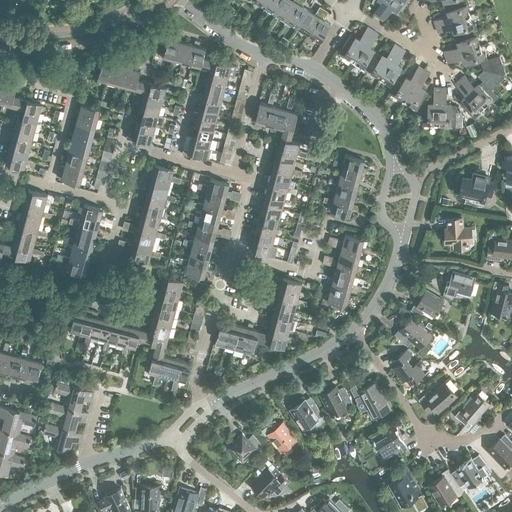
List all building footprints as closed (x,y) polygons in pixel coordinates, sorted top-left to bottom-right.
[(277,13),(285,0),(270,0),(267,7),(277,13)] [(288,20),(300,0),(294,0),(285,0),(277,13),(288,20)] [(298,27),(309,10),(303,6),(306,0),(300,0),(288,20),(298,27)] [(379,17),(389,0),(380,0),(382,1),(374,14),(379,17)] [(389,0),(379,17),(385,20),(393,8),(397,10),(398,9),(402,12),(409,0),(389,0)] [(468,0),(464,0),(448,5),(450,10),(448,11),(450,15),(435,20),(437,26),(470,15),(467,6),(470,5),(468,0)] [(309,34),(325,9),(320,6),(315,14),(309,10),(298,27),(309,34)] [(329,12),(325,9),(309,34),(320,41),(331,23),(324,19),(329,12)] [(473,24),(470,15),(437,26),(439,32),(454,27),(455,31),(457,31),(458,36),(478,29),(476,23),(473,24)] [(354,61),(373,30),(368,27),(360,40),(356,37),(355,38),(350,36),(339,54),(345,58),(346,56),(354,61)] [(478,29),(458,36),(460,40),(458,41),(460,45),(445,50),(447,56),(480,45),(477,36),(480,36),(478,29)] [(373,30),(354,61),(362,66),(361,68),(366,71),(378,53),(374,50),(375,49),(370,46),(378,34),(373,30)] [(173,60),(179,36),(177,35),(176,40),(169,38),(164,57),(173,60)] [(182,36),(179,36),(173,60),(182,62),(187,43),(181,41),(182,36)] [(195,45),(187,43),(182,62),(192,65),(198,41),(196,40),(195,45)] [(201,41),(198,41),(192,65),(202,67),(204,57),(207,48),(199,46),(201,41)] [(378,53),(366,71),(372,75),(373,73),(381,77),(400,47),(395,44),(387,57),(383,54),(382,55),(378,53)] [(483,54),(480,45),(447,56),(449,62),(464,57),(465,62),(467,61),(468,67),(482,62),(485,69),(484,69),(485,69),(506,75),(500,56),(488,60),(486,53),(483,54)] [(398,63),(406,51),(400,47),(381,77),(389,83),(388,85),(393,88),(405,70),(401,67),(402,66),(398,63)] [(108,81),(114,58),(112,57),(110,62),(103,60),(98,79),(108,81)] [(204,57),(202,67),(210,69),(229,74),(234,76),(236,66),(204,57)] [(116,58),(114,58),(108,81),(117,84),(122,65),(115,63),(116,58)] [(129,66),(122,65),(117,84),(126,86),(133,63),(130,62),(129,66)] [(135,63),(133,63),(126,86),(136,89),(139,79),(141,70),(134,68),(135,63)] [(405,100),(424,69),(419,66),(411,79),(407,77),(406,78),(402,75),(406,70),(405,70),(393,88),(390,93),(396,97),(397,95),(405,100)] [(229,74),(210,69),(208,76),(203,74),(203,77),(227,84),(229,74)] [(424,69),(405,100),(413,105),(412,107),(418,111),(422,103),(429,92),(425,89),(426,88),(422,86),(429,73),(424,69)] [(506,76),(506,75),(485,69),(484,69),(478,75),(483,80),(479,84),(478,83),(475,86),(464,75),(461,79),(485,105),(492,99),(493,101),(498,96),(492,89),(506,76)] [(227,84),(203,77),(202,79),(207,81),(205,88),(224,93),(227,84)] [(0,81),(0,102),(2,103),(9,79),(6,78),(5,83),(0,81)] [(9,79),(2,103),(12,105),(15,95),(17,86),(10,84),(11,80),(9,79)] [(139,79),(136,89),(138,90),(144,91),(164,97),(166,86),(141,80),(139,79)] [(485,106),(460,80),(456,84),(466,95),(462,98),(464,99),(460,103),(475,119),(480,114),(478,112),(485,106)] [(439,123),(440,87),(434,87),(434,102),(429,102),(429,104),(424,104),(423,125),(430,126),(430,123),(439,123)] [(440,87),(439,123),(449,124),(449,126),(456,126),(456,117),(456,104),(451,104),(451,103),(446,103),(447,88),(440,87)] [(222,102),(224,93),(205,88),(203,94),(199,93),(198,96),(222,102)] [(164,97),(144,91),(143,98),(138,97),(137,99),(161,105),(164,97)] [(14,106),(21,108),(40,113),(43,103),(17,96),(15,95),(12,105),(14,106)] [(222,102),(198,96),(197,98),(202,99),(200,106),(219,111),(222,102)] [(161,105),(137,99),(137,102),(141,103),(140,109),(159,115),(161,105)] [(271,105),(265,124),(272,126),(271,130),(274,131),(280,107),(273,105),(274,101),(269,99),(268,104),(271,105)] [(271,105),(268,104),(261,102),(256,121),(265,124),(271,105)] [(74,112),(98,118),(101,109),(81,104),(79,111),(75,110),(74,112)] [(287,109),(280,107),(274,131),(276,132),(277,127),(284,129),(289,110),(292,110),(293,106),(288,104),(287,109)] [(219,111),(200,106),(198,113),(194,112),(193,114),(217,121),(219,111)] [(40,113),(21,108),(19,114),(15,113),(14,115),(38,122),(40,113)] [(159,115),(140,109),(138,117),(133,115),(132,118),(156,124),(159,115)] [(289,110),(284,129),(283,134),(292,136),(298,112),(292,110),(289,110)] [(98,118),(74,112),(74,114),(78,116),(77,122),(96,127),(98,118)] [(217,121),(193,114),(192,116),(197,118),(195,125),(214,130),(217,121)] [(38,122),(14,115),(13,118),(18,119),(16,126),(35,131),(38,122)] [(156,124),(132,118),(132,120),(136,121),(135,128),(154,133),(156,124)] [(70,128),(69,130),(93,137),(96,127),(77,122),(75,129),(70,128)] [(478,134),(477,132),(472,122),(465,125),(471,137),(478,134)] [(214,130),(195,125),(193,131),(189,130),(188,133),(212,139),(214,130)] [(33,140),(35,131),(16,126),(14,133),(10,132),(9,134),(33,140)] [(154,133),(135,128),(133,135),(128,134),(127,139),(137,141),(137,139),(151,143),(154,133)] [(93,137),(69,130),(69,133),(73,134),(71,141),(91,146),(93,137)] [(209,148),(212,139),(188,133),(187,135),(192,136),(190,143),(209,148)] [(30,150),(33,140),(9,134),(8,137),(13,138),(11,144),(30,150)] [(275,143),(274,146),(298,152),(297,154),(302,156),(303,151),(299,149),(300,143),(281,137),(280,144),(275,143)] [(65,147),(64,149),(88,155),(91,146),(71,141),(70,148),(65,147)] [(212,149),(209,148),(190,143),(188,150),(184,149),(182,154),(192,156),(193,154),(207,158),(209,159),(212,149)] [(30,150),(11,144),(9,151),(5,150),(4,153),(28,159),(30,150)] [(298,152),(274,146),(273,148),(278,149),(276,156),(295,162),(297,154),(298,152)] [(88,155),(64,149),(64,152),(68,153),(66,160),(86,165),(88,155)] [(28,159),(4,153),(3,155),(8,156),(6,164),(25,169),(28,159)] [(511,153),(506,153),(506,159),(503,159),(502,166),(506,166),(506,181),(511,180),(511,153)] [(346,155),(344,162),(344,165),(367,171),(368,168),(363,167),(365,160),(346,155)] [(270,162),(269,164),(293,171),(292,173),(297,174),(298,169),(294,168),(295,162),(276,156),(274,163),(270,162)] [(60,165),(59,168),(83,174),(86,165),(66,160),(65,166),(60,165)] [(344,162),(340,161),(339,166),(343,167),(341,174),(360,179),(362,172),(367,173),(367,171),(344,165),(344,162)] [(176,182),(177,177),(172,176),(174,169),(155,163),(153,170),(148,168),(148,171),(172,178),(171,181),(176,182)] [(293,171),(269,164),(268,167),(273,168),(271,175),(290,180),(292,173),(293,171)] [(83,174),(59,168),(59,170),(63,171),(61,179),(81,184),(83,174)] [(172,178),(148,171),(147,173),(152,175),(150,182),(169,187),(171,181),(172,178)] [(489,175),(482,173),(474,171),(473,178),(464,176),(460,194),(466,196),(465,202),(477,205),(478,198),(483,200),(485,194),(491,195),(494,181),(488,180),(489,175)] [(341,174),(339,180),(339,183),(362,190),(363,187),(358,186),(360,179),(341,174)] [(290,180),(271,175),(270,181),(265,179),(264,183),(288,190),(288,191),(292,192),(294,187),(289,186),(290,180)] [(210,179),(209,186),(208,188),(232,194),(232,192),(228,191),(230,184),(210,179)] [(335,179),(333,184),(338,185),(336,192),(355,197),(357,190),(362,192),(362,190),(339,183),(339,180),(335,179)] [(169,187),(150,182),(148,189),(143,187),(142,190),(167,196),(166,200),(171,201),(172,196),(167,194),(169,187)] [(288,190),(264,183),(264,185),(268,186),(266,194),(285,199),(288,191),(288,190)] [(204,185),(203,190),(207,191),(205,197),(225,202),(226,196),(231,197),(232,194),(208,188),(209,186),(204,185)] [(21,197),(45,204),(48,194),(29,189),(27,196),(22,195),(21,197)] [(167,196),(142,190),(142,193),(146,194),(145,200),(164,206),(166,200),(167,196)] [(336,192),(334,199),(334,202),(357,208),(358,205),(353,204),(355,197),(336,192)] [(260,199),(259,202),(283,208),(285,199),(266,194),(264,200),(260,199)] [(45,204),(21,197),(21,200),(25,201),(24,208),(43,213),(42,216),(47,217),(48,212),(43,211),(45,204)] [(205,197),(204,204),(203,206),(227,213),(227,211),(223,209),(225,202),(205,197)] [(330,198),(328,203),(333,204),(331,211),(350,216),(352,209),(356,211),(357,208),(334,202),(334,199),(330,198)] [(164,206),(145,200),(143,207),(138,205),(138,208),(162,215),(161,218),(166,219),(167,214),(162,213),(164,206)] [(283,208),(259,202),(258,204),(263,205),(261,212),(280,218),(283,208)] [(84,203),(81,213),(105,219),(106,217),(101,216),(103,209),(84,203)] [(199,203),(198,208),(202,209),(200,216),(220,221),(221,215),(226,216),(227,213),(203,206),(204,204),(199,203)] [(17,213),(16,216),(40,223),(42,216),(43,213),(24,208),(22,215),(17,213)] [(162,215),(138,208),(137,210),(142,212),(140,219),(159,224),(161,218),(162,215)] [(280,218),(261,212),(259,219),(255,217),(254,220),(278,227),(280,218)] [(80,220),(75,219),(74,224),(78,225),(79,222),(98,227),(100,221),(105,222),(105,219),(81,213),(80,220)] [(40,223),(16,216),(16,218),(20,219),(18,227),(38,232),(37,234),(42,235),(43,231),(38,229),(40,223)] [(200,216),(199,223),(198,225),(222,232),(222,229),(218,228),(220,221),(200,216)] [(447,242),(455,241),(455,247),(469,246),(469,241),(472,240),(471,226),(463,227),(462,216),(448,217),(449,228),(446,228),(447,242)] [(138,225),(133,224),(133,227),(157,233),(156,237),(160,238),(162,233),(157,232),(159,224),(140,219),(138,225)] [(278,227),(254,220),(253,222),(258,224),(256,231),(275,236),(278,227)] [(96,233),(97,228),(79,222),(78,225),(76,232),(100,238),(101,234),(96,233)] [(199,223),(194,222),(193,227),(197,228),(195,234),(215,240),(217,233),(221,234),(222,232),(198,225),(199,223)] [(38,232),(18,227),(17,233),(12,232),(11,235),(35,241),(37,234),(38,232)] [(157,233),(133,227),(132,229),(137,231),(135,237),(154,243),(156,237),(157,233)] [(511,238),(496,237),(497,229),(493,229),(490,229),(488,243),(486,258),(501,259),(502,255),(511,256),(511,238)] [(250,236),(249,239),(273,245),(275,236),(256,231),(255,237),(250,236)] [(99,240),(100,238),(76,232),(74,238),(70,236),(69,241),(73,243),(74,241),(92,246),(95,238),(99,240)] [(195,234),(194,241),(193,243),(218,250),(218,248),(213,247),(215,240),(195,234)] [(343,242),(339,240),(338,243),(362,249),(361,252),(366,253),(367,248),(363,247),(365,240),(345,234),(343,242)] [(35,241),(11,235),(11,237),(15,239),(14,245),(33,250),(32,253),(37,254),(38,249),(33,248),(35,241)] [(133,244),(128,243),(128,245),(152,252),(151,255),(155,256),(157,251),(152,250),(154,243),(135,237),(133,244)] [(273,245),(249,239),(249,241),(253,242),(251,250),(270,255),(273,245)] [(194,241),(189,240),(188,245),(192,246),(191,253),(210,258),(212,252),(217,253),(218,250),(193,243),(194,241)] [(0,261),(2,253),(6,254),(9,243),(0,241),(0,261)] [(91,252),(92,246),(74,241),(73,243),(71,249),(95,256),(96,253),(91,252)] [(33,250),(14,245),(9,243),(6,254),(30,260),(32,253),(33,250)] [(362,249),(338,243),(337,245),(342,247),(340,253),(359,258),(361,252),(362,249)] [(152,252),(128,245),(127,248),(132,249),(130,256),(149,261),(151,255),(152,252)] [(69,256),(65,255),(64,259),(68,260),(68,259),(69,259),(88,264),(90,257),(94,258),(95,256),(71,249),(69,256)] [(191,253),(189,260),(188,262),(212,269),(213,267),(208,265),(210,258),(191,253)] [(334,259),(333,261),(357,268),(356,270),(361,272),(362,267),(358,265),(359,258),(340,253),(338,260),(334,259)] [(85,274),(88,264),(69,259),(68,261),(66,269),(85,274)] [(184,259),(182,264),(187,265),(185,272),(205,277),(207,270),(211,271),(212,269),(188,262),(189,260),(184,259)] [(333,261),(332,264),(337,265),(335,272),(354,277),(356,270),(357,268),(333,261)] [(447,282),(446,285),(444,292),(456,295),(457,290),(471,293),(476,276),(453,269),(449,283),(447,282)] [(329,277),(328,280),(352,286),(351,289),(356,290),(357,285),(352,284),(354,277),(335,272),(333,279),(329,277)] [(157,283),(181,290),(184,280),(164,275),(163,282),(158,281),(157,283)] [(281,285),(277,283),(276,286),(300,292),(303,283),(283,277),(281,285)] [(352,286),(328,280),(327,282),(332,284),(330,290),(349,295),(351,289),(352,286)] [(511,302),(511,291),(507,290),(509,283),(495,280),(491,294),(495,295),(491,311),(509,315),(511,302)] [(181,290),(157,283),(157,286),(161,287),(159,294),(179,299),(181,290)] [(276,286),(275,288),(280,289),(278,296),(297,301),(297,304),(301,305),(303,300),(298,299),(300,292),(276,286)] [(427,289),(420,301),(417,306),(414,304),(411,309),(422,316),(424,310),(434,316),(444,299),(427,289)] [(349,295),(330,290),(328,297),(323,296),(322,301),(331,303),(331,306),(345,310),(349,295)] [(179,299),(159,294),(158,301),(153,299),(152,301),(176,308),(179,299)] [(276,303),(272,302),(271,304),(295,310),(297,304),(297,301),(278,296),(276,303)] [(176,308),(152,301),(152,304),(156,305),(154,312),(174,317),(176,308)] [(271,304),(270,307),(275,308),(273,315),(292,320),(292,323),(296,324),(298,319),(293,318),(295,310),(271,304)] [(80,332),(85,313),(78,311),(80,307),(75,305),(73,311),(75,311),(70,330),(80,332)] [(92,315),(85,313),(80,332),(87,334),(89,335),(96,311),(93,310),(92,315)] [(89,335),(87,334),(86,339),(91,340),(92,336),(98,337),(104,318),(97,316),(98,312),(96,311),(89,335)] [(174,317),(154,312),(153,319),(148,318),(147,320),(171,327),(174,317)] [(104,318),(98,337),(105,339),(108,340),(114,316),(112,315),(110,320),(104,318)] [(292,320),(273,315),(271,322),(266,320),(266,323),(290,329),(295,331),(296,324),(292,323),(292,320)] [(108,340),(105,339),(104,344),(109,345),(110,340),(117,342),(122,323),(115,321),(117,317),(114,316),(108,340)] [(418,323),(411,317),(400,330),(398,328),(394,333),(408,346),(412,341),(421,348),(417,352),(423,356),(432,345),(427,341),(429,341),(432,340),(433,339),(433,338),(434,338),(434,336),(434,335),(434,334),(433,333),(433,332),(432,332),(431,331),(430,331),(429,331),(427,332),(425,329),(426,328),(424,326),(424,323),(418,323)] [(225,347),(233,318),(230,318),(229,322),(222,320),(215,344),(225,347)] [(233,318),(225,347),(234,350),(241,326),(234,324),(235,319),(233,318)] [(129,325),(122,323),(117,342),(124,344),(126,345),(133,321),(130,320),(129,325)] [(171,327),(147,320),(147,323),(151,324),(150,331),(169,336),(171,327)] [(124,344),(122,349),(127,350),(129,345),(136,347),(141,328),(134,326),(135,322),(133,321),(126,345),(124,344)] [(241,326),(234,350),(244,352),(251,323),(249,323),(248,327),(241,326)] [(254,324),(251,323),(244,352),(253,355),(257,341),(261,342),(262,336),(267,338),(268,333),(253,329),(254,324)] [(290,329),(266,323),(265,325),(270,326),(268,333),(287,339),(286,341),(291,342),(292,337),(288,336),(290,329)] [(389,335),(384,330),(380,336),(384,339),(389,335)] [(169,336),(150,331),(148,335),(144,334),(142,339),(166,346),(169,336)] [(262,336),(261,342),(284,348),(286,341),(287,339),(268,333),(267,338),(262,336)] [(4,346),(3,351),(5,352),(0,371),(7,373),(5,378),(8,378),(14,354),(8,352),(9,348),(4,346)] [(158,373),(164,354),(159,353),(160,348),(155,347),(149,371),(156,373),(158,373)] [(408,348),(392,359),(396,365),(393,367),(403,381),(410,376),(414,381),(425,373),(417,362),(413,365),(407,357),(412,354),(408,348)] [(23,351),(21,356),(24,357),(19,376),(25,378),(24,383),(26,383),(33,359),(26,358),(27,353),(23,351)] [(156,373),(155,377),(159,379),(161,374),(168,376),(174,352),(172,351),(170,356),(164,354),(158,373),(156,373)] [(174,352),(168,376),(174,378),(177,378),(182,359),(175,357),(176,353),(174,352)] [(14,354),(8,378),(10,379),(12,374),(19,376),(24,357),(21,356),(14,354)] [(33,359),(26,383),(29,384),(30,379),(37,381),(43,362),(33,359)] [(174,378),(173,382),(178,384),(179,379),(187,381),(192,362),(182,359),(177,378),(174,378)] [(258,361),(251,365),(254,371),(261,367),(258,361)] [(236,379),(237,376),(228,373),(226,382),(228,383),(229,383),(234,381),(236,379)] [(64,405),(81,410),(85,395),(92,397),(94,391),(75,386),(57,381),(56,386),(57,386),(55,391),(67,394),(64,405)] [(76,381),(75,386),(94,391),(95,387),(76,381)] [(356,384),(350,387),(358,402),(357,403),(360,409),(359,409),(360,412),(368,408),(369,411),(373,418),(389,409),(386,402),(375,381),(359,390),(356,384)] [(457,395),(445,381),(432,392),(430,389),(419,399),(428,410),(433,405),(438,411),(457,395)] [(331,415),(338,411),(340,415),(343,416),(348,413),(349,411),(347,407),(346,404),(352,401),(344,385),(338,389),(336,385),(320,393),(331,415)] [(478,392),(473,398),(470,396),(464,404),(459,410),(455,415),(466,424),(470,419),(473,422),(490,403),(478,392)] [(305,399),(290,409),(304,429),(303,428),(308,425),(312,430),(322,424),(318,418),(323,415),(315,404),(310,407),(305,399)] [(81,410),(64,405),(51,402),(50,407),(51,407),(50,412),(61,415),(58,426),(75,431),(79,416),(87,418),(89,412),(81,410)] [(2,428),(19,433),(22,422),(34,425),(35,420),(36,421),(38,415),(1,406),(0,407),(0,412),(6,414),(2,428)] [(397,447),(404,443),(403,440),(408,437),(401,426),(402,424),(410,419),(407,414),(394,421),(383,428),(386,433),(375,440),(384,455),(391,451),(397,447)] [(296,440),(281,422),(278,424),(275,419),(262,430),(265,435),(267,433),(281,452),(296,440)] [(83,433),(75,431),(58,426),(46,423),(44,428),(45,428),(44,433),(56,436),(53,447),(70,452),(74,437),(81,439),(83,433)] [(32,436),(19,433),(2,428),(0,427),(0,434),(1,435),(0,437),(0,450),(14,454),(17,443),(28,446),(29,441),(31,442),(32,437),(32,436)] [(325,433),(328,441),(335,439),(331,430),(325,433)] [(250,440),(243,433),(229,447),(243,461),(256,447),(258,449),(263,445),(254,436),(250,440)] [(511,449),(510,447),(511,445),(511,440),(505,433),(500,437),(487,449),(505,467),(511,460),(511,449)] [(26,457),(14,454),(0,450),(0,472),(8,475),(11,464),(22,467),(24,462),(25,462),(26,457)] [(479,453),(472,458),(479,468),(483,465),(487,463),(479,453)] [(460,465),(451,471),(460,485),(465,482),(468,487),(484,477),(483,475),(488,473),(483,465),(479,468),(472,458),(471,456),(472,456),(471,456),(459,464),(460,464),(460,465)] [(276,467),(268,458),(255,471),(259,476),(251,484),(264,496),(271,489),(275,493),(285,484),(283,481),(287,477),(276,467)] [(398,480),(390,484),(402,505),(414,498),(419,508),(429,502),(429,504),(430,503),(424,492),(421,487),(419,488),(418,486),(419,485),(407,466),(394,473),(398,480)] [(430,484),(429,484),(442,504),(457,494),(458,495),(460,494),(461,494),(462,493),(463,492),(463,490),(464,490),(460,485),(451,471),(448,467),(442,471),(444,475),(430,484)] [(120,473),(123,479),(130,476),(127,469),(120,473)] [(136,486),(135,498),(141,498),(141,507),(140,511),(158,511),(158,509),(159,509),(160,485),(142,484),(142,486),(136,486)] [(182,487),(180,494),(177,493),(171,511),(182,511),(183,511),(193,511),(195,508),(197,502),(202,504),(207,488),(201,486),(199,492),(182,487)] [(132,511),(130,508),(131,508),(121,487),(105,495),(106,497),(100,500),(105,509),(110,506),(113,511),(132,511)] [(335,502),(329,497),(326,500),(323,497),(309,511),(345,511),(344,511),(336,503),(335,502)] [(339,498),(335,502),(336,503),(344,511),(345,511),(350,508),(339,498)]
